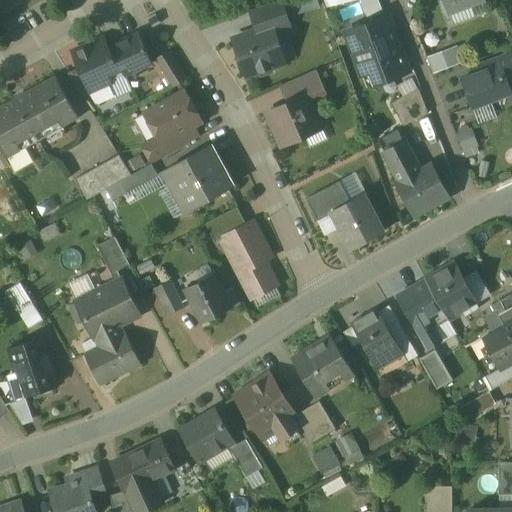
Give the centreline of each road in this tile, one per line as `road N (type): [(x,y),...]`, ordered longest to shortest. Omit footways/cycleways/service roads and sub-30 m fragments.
road 1 (residential): [(320,299),(128,418),(0,463)]
road 2 (residential): [(320,299),(238,114),(164,0)]
road 3 (residential): [(511,192),(320,299)]
road 4 (residential): [(121,0),(0,68)]
